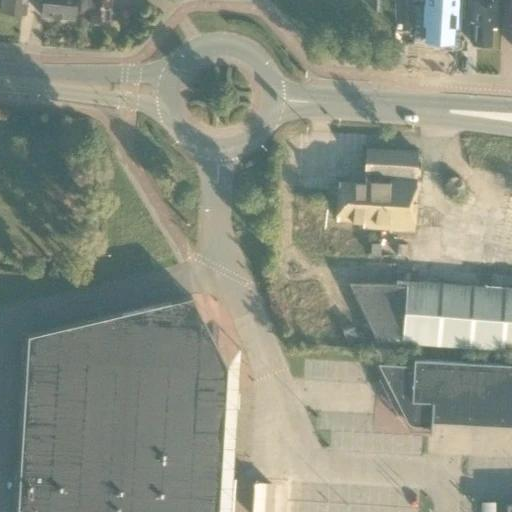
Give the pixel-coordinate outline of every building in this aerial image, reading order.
[(3,0),(2,10),(27,12),(28,0),(3,0)] [(45,0),(44,13),(76,16),(77,0),(45,0)] [(82,0),(82,9),(92,10),(92,18),(110,20),(111,0),(82,0)] [(412,0),(412,3),(424,4),(423,25),(426,25),(425,41),(452,42),(453,27),(456,27),(457,0),(412,0)] [(491,28),(495,29),(496,0),(471,0),(470,22),(473,22),(472,44),(490,45),(491,28)] [(413,229),(417,150),(367,147),(364,181),(337,179),(335,217),(362,219),(362,225),(413,229)] [(462,193),(464,185),(461,178),(454,176),(449,177),(445,181),(444,187),(448,195),(456,196),(462,193)] [(371,243),(371,255),(381,255),(381,243),(371,243)] [(511,287),(396,279),(396,283),(349,282),(377,341),(511,351),(511,287)] [(27,334),(16,511),(217,511),(226,366),(191,295),(170,300),(27,334)] [(359,340),(352,323),(341,327),(348,344),(359,340)] [(431,420),(511,424),(511,363),(413,358),(413,364),(377,362),(405,419),(407,422),(409,424),(412,425),(416,425),(431,425),(431,420)]
